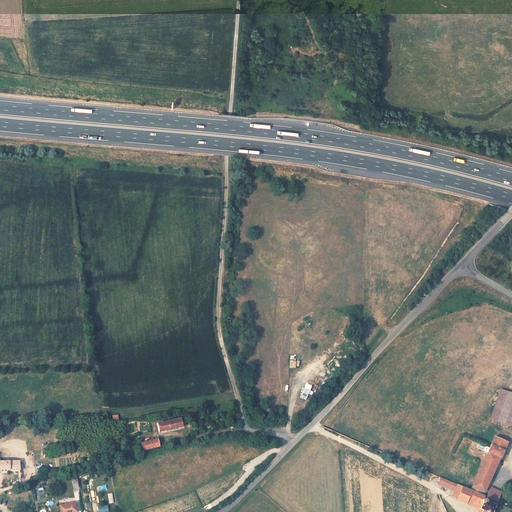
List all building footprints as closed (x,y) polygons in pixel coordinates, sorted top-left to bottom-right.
[(305,400),(309,390),(303,387),(299,397),(305,400)] [(497,421),(510,426),(511,420),(511,393),(507,392),(497,421)] [(182,427),(180,418),(158,424),(160,431),(182,427)] [(494,437),(491,444),(504,450),(507,442),(500,439),(494,437)] [(142,450),(159,446),(157,439),(141,443),(142,450)] [(472,487),(483,492),(499,458),(500,458),(504,450),(491,444),(487,452),(488,453),(472,487)] [(0,469),(11,469),(11,470),(19,470),(19,461),(0,461),(0,469)] [(450,488),(452,483),(440,478),(438,483),(443,485),(450,488)] [(481,510),(480,511),(492,511),(495,505),(484,500),(485,500),(484,499),(485,498),(485,497),(484,497),(484,496),(482,495),(471,491),(462,487),(459,493),(455,491),(452,497),(481,510)] [(472,487),(471,491),(482,495),(483,492),(472,487)] [(74,511),(77,511),(75,503),(60,505),(61,511),(74,511)]
